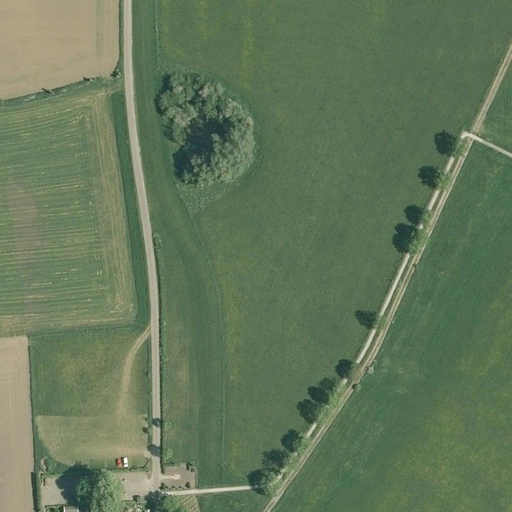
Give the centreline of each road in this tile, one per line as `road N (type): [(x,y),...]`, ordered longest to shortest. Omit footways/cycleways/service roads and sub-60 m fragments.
road 1 (track): [(511,54),(370,360),(265,511)]
road 2 (unclassified): [(158,511),(154,266),(131,110),(128,0)]
